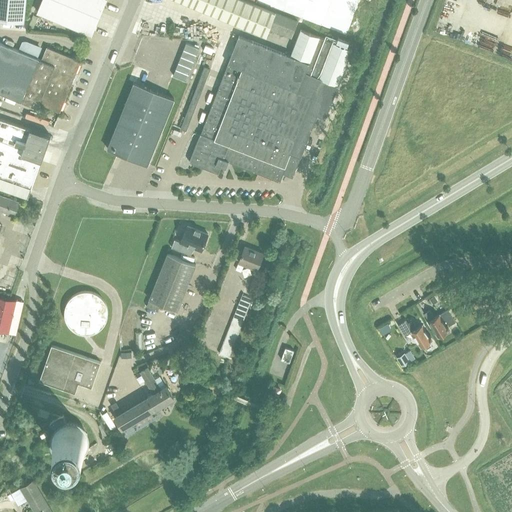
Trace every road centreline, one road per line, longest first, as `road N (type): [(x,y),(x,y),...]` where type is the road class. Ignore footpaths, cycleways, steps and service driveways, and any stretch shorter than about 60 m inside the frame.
road 1 (residential): [(336,230),(426,0)]
road 2 (unclassified): [(0,410),(31,317),(32,265),(61,184)]
road 3 (unclassified): [(126,395),(125,369),(195,327),(239,209)]
road 4 (unclassified): [(61,184),(134,0)]
road 5 (secondary): [(348,263),(511,156)]
road 6 (unclassified): [(425,484),(478,446),(485,368),(511,339)]
road 7 (unclassified): [(201,511),(361,424)]
road 8 (unclassified): [(239,209),(115,202),(61,184)]
road 9 (unclassified): [(511,260),(454,262),(375,306)]
road 10 (secondary): [(370,390),(336,320),(334,298),(348,263)]
